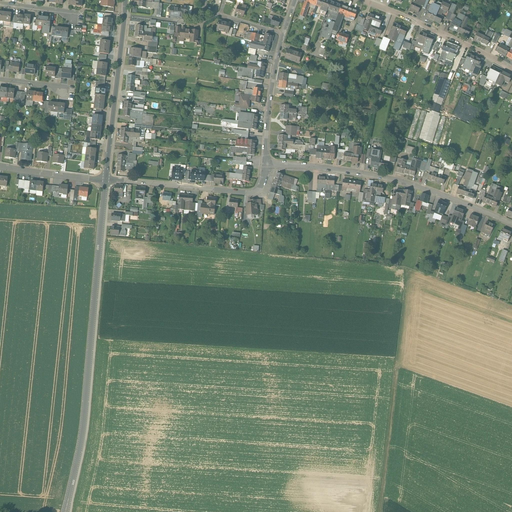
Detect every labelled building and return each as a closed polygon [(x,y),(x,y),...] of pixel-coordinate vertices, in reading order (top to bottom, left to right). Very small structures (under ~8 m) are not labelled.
[(330,1),(327,0),(317,0),(316,5),(321,7),(318,14),(324,16),(327,10),(330,1)] [(416,0),(415,3),(413,2),(409,10),(414,12),(414,11),(418,13),(420,7),(422,8),(425,1),(422,0),(416,0)] [(306,1),(305,1),(299,18),(303,19),(305,17),(306,17),(311,3),(306,1)] [(341,5),(330,1),(327,10),(331,11),(328,18),(332,19),(336,20),(341,5)] [(437,14),(434,21),(439,23),(442,17),(441,16),(444,10),(447,11),(449,6),(442,2),(439,9),(437,14)] [(357,11),(341,5),(336,20),(335,23),(332,31),(337,32),(343,16),(349,18),(349,20),(352,22),(354,21),(357,11)] [(182,9),(170,7),(168,8),(167,11),(169,12),(169,13),(169,16),(181,18),(182,15),(182,9)] [(242,8),(238,7),(235,15),(243,17),(246,9),(245,9),(245,10),(242,9),(242,8)] [(437,14),(429,10),(426,18),(428,19),(429,18),(434,21),(437,14)] [(369,14),(367,21),(364,31),(369,32),(369,31),(372,25),(373,23),(372,23),(375,16),(369,14)] [(380,18),(375,16),(372,23),(373,23),(380,26),(383,18),(380,18)] [(275,18),(273,17),(270,24),(278,27),(280,20),(275,18)] [(471,29),(466,27),(469,20),(464,17),(462,23),(458,32),(467,36),(471,29)] [(478,23),(471,19),(468,25),(475,28),(478,23)] [(230,24),(219,21),(217,30),(228,32),(229,28),(230,24)] [(328,28),(324,27),(321,36),(329,39),(332,31),(335,23),(331,21),(328,28)] [(459,22),(456,21),(455,22),(454,22),(450,29),(452,30),(453,29),(458,32),(462,23),(459,22)] [(395,23),(389,37),(394,40),(393,42),(395,42),(402,27),(397,25),(397,24),(395,23)] [(383,29),(372,25),(369,31),(381,35),(383,29)] [(402,27),(395,42),(393,48),(399,51),(408,29),(402,27)] [(191,30),(181,29),(180,35),(183,35),(183,38),(190,39),(190,42),(196,43),(197,43),(197,38),(198,31),(191,30)] [(511,32),(506,29),(503,35),(509,37),(511,32)] [(143,32),(135,31),(134,38),(142,38),(142,41),(148,42),(152,42),(153,33),(147,33),(143,32)] [(493,33),(487,31),(486,33),(484,37),(481,43),(487,46),(493,33)] [(424,33),(421,32),(418,39),(417,39),(416,42),(415,46),(423,49),(424,47),(428,35),(424,33)] [(273,36),(265,34),(264,36),(251,33),(250,39),(250,42),(270,47),(271,42),(272,42),(273,36)] [(348,37),(339,33),(336,41),(339,42),(338,44),(342,45),(343,43),(345,44),(348,37)] [(484,37),(477,33),(474,40),(475,41),(476,41),(481,43),(484,37)] [(434,37),(428,35),(424,47),(426,47),(427,43),(432,44),(434,37)] [(390,39),(383,37),(382,41),(379,49),(385,52),(390,39)] [(382,41),(377,39),(374,47),(379,49),(382,41)] [(250,42),(248,41),(247,48),(249,48),(255,50),(269,53),(270,47),(250,42)] [(405,42),(403,47),(410,50),(412,44),(405,42)] [(451,46),(446,44),(446,43),(444,42),(442,50),(444,51),(443,52),(445,53),(443,56),(447,57),(451,46)] [(511,42),(510,42),(507,48),(504,47),(501,53),(506,57),(510,50),(511,46),(511,42)] [(458,48),(451,46),(447,57),(446,60),(452,62),(458,48)] [(141,50),(130,49),(129,57),(137,58),(145,59),(146,53),(140,52),(141,50)] [(302,54),(287,49),(285,59),(297,62),(298,58),(300,59),(302,54)] [(471,54),(468,53),(465,59),(464,58),(461,64),(460,68),(464,70),(465,69),(470,71),(476,57),(471,55),(471,54)] [(425,63),(426,56),(419,55),(418,62),(425,63)] [(137,58),(129,57),(129,66),(136,66),(140,66),(140,62),(136,61),(137,58)] [(470,71),(469,72),(472,73),(472,74),(476,76),(481,66),(479,65),(481,59),(476,57),(470,71)] [(20,60),(15,59),(12,62),(12,63),(10,63),(9,72),(19,73),(19,69),(20,64),(19,64),(20,60)] [(266,65),(250,61),(249,69),(264,72),(265,67),(266,67),(266,65)] [(36,66),(26,65),(26,69),(25,74),(35,75),(35,71),(36,66)] [(501,71),(491,66),(489,72),(487,75),(488,75),(487,77),(485,81),(488,82),(487,84),(491,85),(492,84),(494,85),(495,83),(501,71)] [(56,69),(46,68),(45,76),(55,77),(55,73),(56,69)] [(249,69),(243,68),(242,78),(252,80),(253,74),(256,75),(256,77),(263,78),(264,72),(249,69)] [(71,71),(62,70),(61,78),(70,79),(71,75),(71,71)] [(382,90),(393,93),(394,90),(396,89),(397,86),(390,86),(390,85),(391,81),(391,78),(388,78),(388,70),(383,85),(387,86),(382,86),(382,90)] [(428,110),(418,141),(431,145),(440,115),(437,113),(453,74),(443,70),(428,110)] [(511,76),(501,71),(495,83),(501,86),(504,81),(508,83),(511,76)] [(300,78),(288,75),(288,74),(280,73),(279,76),(280,76),(279,81),(298,84),(299,84),(300,78)] [(487,77),(482,75),(479,83),(483,86),(485,81),(487,77)] [(135,77),(127,76),(127,79),(127,84),(135,85),(135,77)] [(298,84),(279,81),(278,87),(286,88),(286,86),(291,87),(291,89),(297,90),(298,84)] [(462,86),(458,84),(456,89),(460,90),(460,89),(465,91),(468,85),(464,83),(462,86)] [(135,85),(127,84),(126,92),(134,93),(135,85)] [(8,89),(0,88),(0,97),(0,98),(0,101),(7,102),(7,98),(8,89)] [(104,89),(96,88),(96,95),(105,96),(106,89),(104,89)] [(262,90),(254,88),(254,91),(245,89),(244,95),(251,96),(260,97),(261,92),(262,92),(262,90)] [(34,92),(27,92),(26,106),(31,106),(32,101),(33,102),(34,92)] [(40,93),(34,92),(33,102),(39,102),(42,103),(43,103),(43,102),(44,94),(40,94),(40,93)] [(241,94),(239,104),(239,105),(247,106),(249,106),(250,100),(251,96),(244,95),(241,94)] [(105,96),(96,95),(95,102),(104,103),(105,96)] [(104,103),(95,102),(94,109),(96,109),(101,110),(103,110),(104,103)] [(138,106),(132,106),(132,103),(124,102),(124,105),(124,110),(143,112),(144,104),(138,104),(138,106)] [(58,104),(49,103),(48,110),(48,112),(57,113),(58,104)] [(289,106),(281,105),(281,107),(281,114),(297,116),(297,111),(289,110),(289,106)] [(306,108),(297,107),(297,111),(297,116),(302,116),(305,116),(306,108)] [(143,112),(124,110),(123,116),(131,117),(130,120),(135,120),(143,121),(143,112)] [(251,116),(241,114),(241,116),(239,117),(239,122),(257,124),(258,118),(259,118),(259,116),(251,115),(251,116)] [(103,117),(93,115),(92,125),(101,126),(103,117)] [(239,122),(223,120),(223,122),(226,122),(226,123),(238,124),(238,128),(257,130),(257,124),(239,122)] [(101,126),(92,125),(91,132),(101,133),(101,126)] [(139,130),(121,128),(120,133),(121,133),(121,137),(138,138),(139,130)] [(91,132),(88,132),(87,139),(96,140),(100,141),(101,133),(91,132)] [(286,136),(278,136),(278,138),(279,138),(279,144),(293,145),(293,140),(286,140),(286,136)] [(256,142),(241,140),(240,141),(236,141),(236,148),(239,148),(255,149),(256,143),(256,144),(256,142)] [(358,144),(354,143),(353,150),(352,154),(356,155),(357,148),(362,148),(363,144),(358,144)] [(31,147),(23,146),(21,160),(31,161),(32,154),(32,152),(31,152),(31,147)] [(90,149),(87,148),(86,155),(95,156),(96,150),(95,149),(90,149)] [(16,150),(6,149),(5,158),(15,159),(16,152),(16,150)] [(382,152),(371,150),(369,159),(372,159),(370,167),(373,167),(379,168),(379,167),(381,155),(382,152)] [(48,154),(38,153),(37,162),(47,163),(48,156),(48,154)] [(352,154),(344,153),(343,162),(346,162),(346,161),(351,162),(352,154)] [(64,156),(54,155),(53,164),(63,165),(64,157),(64,156)] [(95,156),(86,155),(85,162),(94,163),(95,156)] [(128,157),(126,157),(117,156),(117,159),(118,159),(117,163),(130,164),(133,164),(133,162),(136,162),(136,156),(132,155),(128,155),(128,157)] [(386,156),(381,155),(379,167),(387,169),(388,162),(389,162),(390,157),(386,156)] [(406,161),(400,159),(396,172),(402,174),(403,173),(408,175),(410,168),(405,166),(406,161)] [(421,162),(415,160),(415,162),(412,161),(411,163),(410,168),(408,175),(414,176),(416,170),(418,171),(421,162)] [(454,164),(443,161),(441,165),(445,167),(444,168),(452,170),(454,164)] [(94,163),(85,162),(84,169),(93,170),(94,163)] [(427,163),(421,162),(418,171),(419,171),(419,170),(425,172),(425,170),(427,163)] [(130,164),(117,163),(116,172),(124,173),(124,168),(126,169),(130,170),(130,164)] [(439,170),(435,182),(443,184),(445,177),(441,176),(442,175),(444,168),(445,167),(441,165),(439,170)] [(252,168),(244,167),(243,171),(236,170),(236,174),(250,176),(251,170),(252,168)] [(180,169),(174,168),(172,179),(181,180),(182,175),(182,169),(180,169)] [(436,169),(434,174),(430,172),(428,180),(430,181),(430,180),(435,182),(439,170),(436,169)] [(458,176),(455,185),(458,186),(463,174),(459,172),(457,176),(458,176)] [(294,179),(277,173),(275,179),(292,185),(294,179)] [(219,175),(215,175),(214,182),(214,183),(218,184),(218,185),(223,185),(224,176),(223,174),(221,174),(219,175)] [(236,174),(234,174),(233,179),(242,180),(242,181),(249,182),(250,176),(236,174)] [(326,178),(320,177),(320,176),(318,176),(317,189),(325,190),(326,178)] [(334,178),(326,178),(325,190),(330,191),(334,191),(335,186),(334,185),(334,178)] [(472,189),(471,189),(472,186),(473,187),(475,180),(470,178),(470,181),(464,196),(473,199),(475,191),(472,190),(472,189)] [(292,185),(275,179),(273,185),(280,187),(294,192),(296,187),(292,186),(292,185)] [(465,186),(465,188),(459,186),(456,194),(459,195),(459,194),(464,196),(470,181),(466,179),(463,186),(465,186)] [(352,181),(343,180),(342,186),(342,190),(346,191),(346,188),(351,189),(352,181)] [(361,183),(352,181),(351,189),(356,190),(356,192),(360,193),(361,183)] [(44,183),(37,182),(36,191),(43,192),(44,183)] [(377,185),(371,184),(370,191),(367,190),(366,194),(366,201),(375,202),(376,197),(377,185)] [(68,186),(60,185),(59,194),(63,195),(63,194),(67,194),(66,195),(67,195),(68,186)] [(121,186),(115,186),(114,193),(116,193),(122,193),(123,185),(121,185),(121,186)] [(280,187),(273,185),(271,190),(270,190),(269,194),(274,195),(275,194),(279,195),(279,201),(283,202),(283,196),(281,196),(281,191),(278,190),(280,187)] [(497,188),(493,186),(492,188),(489,187),(487,192),(490,193),(494,195),(496,190),(497,188)] [(142,188),(137,188),(136,195),(145,196),(145,187),(143,187),(142,188)] [(88,189),(81,188),(79,197),(83,197),(83,196),(87,197),(87,198),(88,189)] [(325,190),(317,189),(317,193),(319,193),(319,199),(325,199),(325,194),(325,190)] [(403,191),(397,189),(395,198),(393,197),(393,199),(392,204),(400,205),(403,191)] [(500,192),(496,190),(494,195),(490,205),(496,207),(498,200),(499,200),(502,192),(500,192)] [(412,192),(403,191),(400,205),(409,207),(410,207),(410,203),(412,192)] [(172,194),(166,193),(166,192),(163,192),(163,201),(171,202),(172,194)] [(494,195),(490,193),(489,196),(485,195),(482,202),(484,203),(490,205),(494,195)] [(429,196),(421,194),(419,201),(417,201),(416,204),(421,206),(422,203),(427,204),(427,202),(429,196)] [(193,196),(187,196),(187,195),(185,195),(183,210),(194,211),(195,203),(193,203),(193,196)] [(216,198),(210,197),(208,197),(207,205),(202,204),(201,210),(201,213),(214,215),(216,198)] [(238,200),(232,200),(232,199),(230,199),(229,207),(235,208),(237,208),(238,200)] [(446,204),(441,202),(441,201),(439,200),(433,214),(441,217),(446,204)] [(257,201),(249,201),(249,205),(246,205),(247,215),(252,215),(254,216),(256,216),(258,214),(257,206),(257,201)] [(464,211),(456,208),(452,217),(450,223),(458,226),(461,221),(464,211)] [(479,218),(473,216),(474,215),(471,215),(467,225),(475,228),(479,218)] [(489,222),(487,221),(483,231),(486,233),(486,234),(490,236),(494,225),(489,223),(489,222)] [(119,227),(111,226),(110,235),(118,236),(119,227)] [(511,233),(503,229),(499,239),(507,242),(511,233)] [(508,251),(503,250),(499,261),(504,262),(508,251)]
